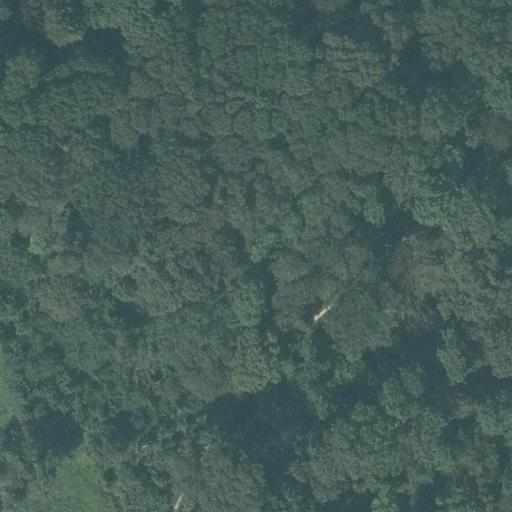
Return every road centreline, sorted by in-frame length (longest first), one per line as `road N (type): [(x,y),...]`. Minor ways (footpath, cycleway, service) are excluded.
road 1 (track): [(0,60),(18,68),(117,51),(339,49),(387,57),(409,80),(418,159),(402,216),(376,257),(232,407),(175,511)]
road 2 (track): [(409,511),(511,428)]
